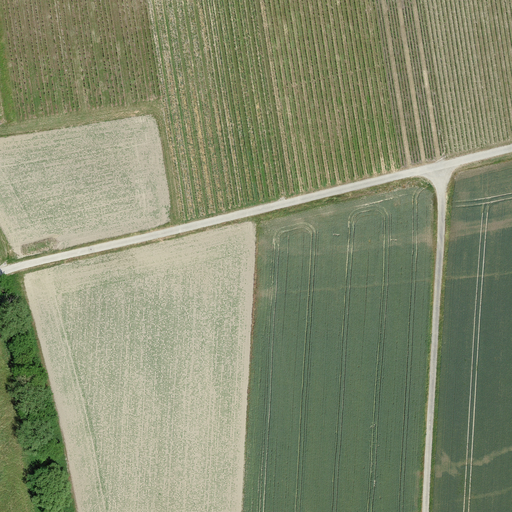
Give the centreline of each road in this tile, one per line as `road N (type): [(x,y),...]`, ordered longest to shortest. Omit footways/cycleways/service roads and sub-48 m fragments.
road 1 (track): [(0,273),(511,148)]
road 2 (track): [(440,165),(424,511)]
